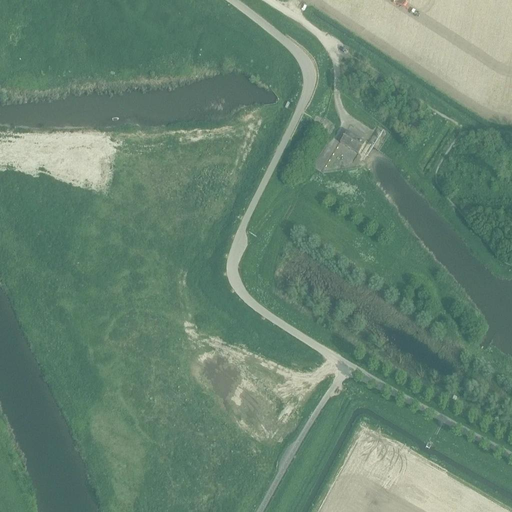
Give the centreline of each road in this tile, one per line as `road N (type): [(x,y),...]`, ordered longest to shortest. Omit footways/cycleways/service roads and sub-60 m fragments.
road 1 (unclassified): [(344,365),(235,285),(232,257),(306,96),(309,73),(300,54),(231,0)]
road 2 (unclassified): [(344,365),(511,457)]
